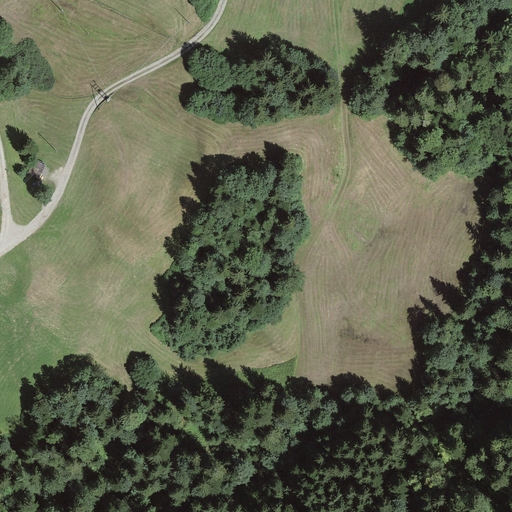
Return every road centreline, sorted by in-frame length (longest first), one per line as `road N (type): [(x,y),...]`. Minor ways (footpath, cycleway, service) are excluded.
road 1 (track): [(283,422),(304,344),(298,267),(341,190),(348,159),(336,0)]
road 2 (track): [(9,242),(58,193),(96,100),(190,45),(223,0)]
